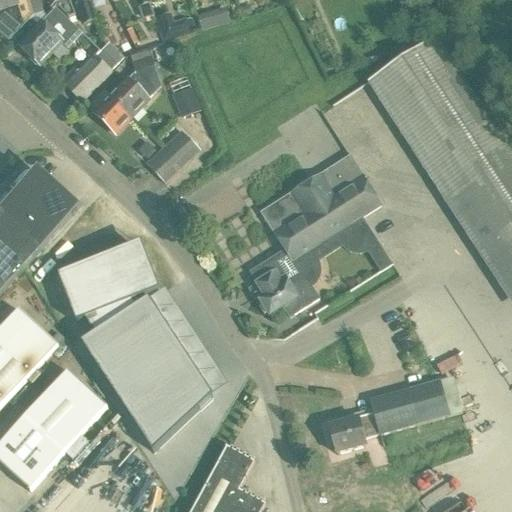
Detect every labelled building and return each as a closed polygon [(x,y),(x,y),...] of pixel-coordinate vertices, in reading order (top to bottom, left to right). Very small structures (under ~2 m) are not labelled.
[(0,0),(0,4),(6,10),(18,7),(25,26),(30,21),(33,18),(27,0),(0,0)] [(27,0),(33,18),(33,17),(44,13),(40,0),(41,0),(52,0),(54,5),(69,20),(76,17),(69,0),(66,0),(65,0),(64,0),(27,0)] [(152,4),(151,2),(150,0),(135,0),(138,9),(140,8),(151,5),(152,4)] [(83,26),(88,24),(97,22),(91,1),(76,6),(83,26)] [(0,33),(10,42),(25,26),(18,7),(6,10),(0,4),(0,33)] [(151,5),(140,8),(144,19),(154,15),(151,5)] [(251,7),(241,11),(243,19),(254,16),(251,7)] [(38,29),(19,49),(27,57),(25,59),(34,68),(36,65),(38,67),(59,45),(66,51),(82,34),(58,11),(51,19),(45,13),(44,13),(33,17),(33,18),(30,21),(38,29)] [(216,12),(201,17),(205,30),(221,26),(216,12)] [(511,156),(436,40),(367,84),(456,219),(473,208),(511,268),(511,156)] [(97,57),(111,72),(124,59),(109,44),(96,57),(97,57)] [(96,57),(66,88),(82,104),(113,73),(96,57)] [(152,58),(133,64),(136,73),(136,74),(155,68),(152,58)] [(149,101),(161,88),(155,68),(136,74),(136,73),(128,81),(111,98),(132,118),(149,101)] [(173,97),(182,120),(201,112),(192,89),(173,97)] [(116,135),(132,118),(111,98),(95,115),(116,135)] [(184,134),(166,151),(183,167),(198,154),(198,149),(184,134)] [(165,184),(183,167),(166,151),(149,167),(165,184)] [(381,207),(350,158),(262,214),(285,250),(249,273),(258,285),(279,272),(289,287),(304,277),(312,289),(315,287),(317,285),(319,281),(321,278),(321,275),(321,270),(321,267),(320,263),(343,248),(344,250),(346,252),(350,254),(354,255),(358,256),(363,255),(368,254),(381,273),(393,266),(364,218),(381,207)] [(36,174),(2,211),(23,230),(59,190),(58,190),(56,193),(36,174)] [(59,191),(59,190),(23,230),(43,248),(81,207),(79,206),(75,211),(57,194),(59,191)] [(0,245),(25,269),(43,248),(23,230),(2,211),(2,212),(5,214),(0,219),(0,245)] [(0,282),(7,289),(25,269),(0,245),(0,282)] [(139,250),(60,281),(76,325),(86,321),(96,336),(82,345),(154,455),(213,399),(213,397),(150,302),(149,301),(141,307),(139,301),(157,294),(139,250)] [(258,285),(252,289),(270,317),(284,309),(290,319),(319,300),(312,289),(304,277),(289,287),(279,272),(258,285)] [(19,311),(0,332),(0,412),(59,348),(58,347),(57,348),(19,314),(20,312),(19,311)] [(23,423),(62,459),(108,409),(107,408),(104,411),(67,377),(69,374),(68,373),(23,423)] [(441,382),(371,402),(376,422),(361,426),(359,419),(329,427),(337,457),(368,448),(366,441),(465,413),(461,400),(447,404),(441,382)] [(62,459),(23,423),(0,447),(0,452),(36,485),(30,493),(31,494),(62,459)] [(201,497),(192,511),(262,511),(263,510),(265,506),(249,497),(240,492),(255,464),(228,449),(201,497)]
